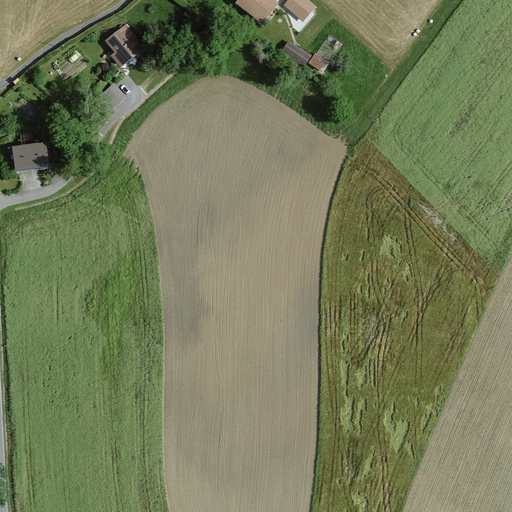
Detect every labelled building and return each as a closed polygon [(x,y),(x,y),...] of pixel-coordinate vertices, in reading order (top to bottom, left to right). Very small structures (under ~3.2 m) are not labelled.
[(240,0),(237,5),(263,24),(277,5),(270,0),(240,0)] [(307,0),(290,0),(284,6),(303,22),(316,7),(307,0)] [(144,49),(126,26),(106,42),(116,55),(113,57),(121,67),(144,49)] [(313,59),(289,43),(282,53),(304,67),(306,63),(320,73),(327,62),(316,54),(313,59)] [(125,97),(114,84),(97,100),(108,112),(125,97)] [(45,146),(14,150),(17,173),(48,169),(45,146)]
